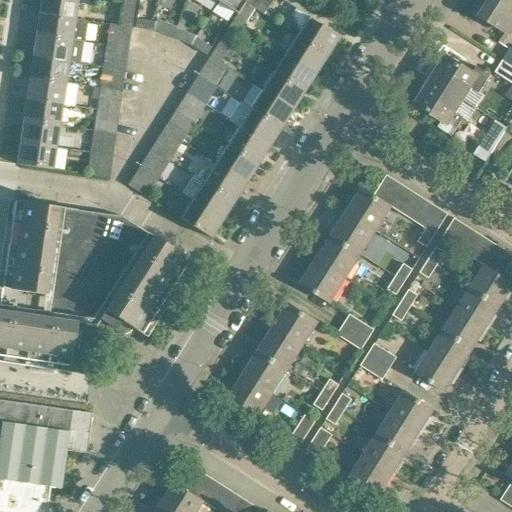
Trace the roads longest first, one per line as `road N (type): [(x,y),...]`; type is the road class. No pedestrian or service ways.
road 1 (residential): [(0,178),(107,194),(243,277)]
road 2 (residential): [(511,231),(340,123)]
road 3 (residential): [(321,511),(159,409)]
road 4 (residential): [(243,277),(340,123)]
road 5 (residential): [(159,409),(243,277)]
road 6 (residential): [(434,500),(511,380)]
road 7 (residential): [(340,123),(412,9)]
road 8 (residential): [(94,511),(159,409)]
